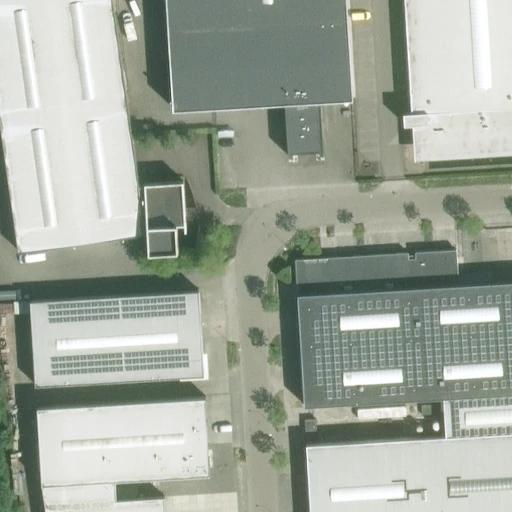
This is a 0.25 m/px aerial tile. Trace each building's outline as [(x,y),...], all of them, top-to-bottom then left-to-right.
[(149,253),(178,251),(177,225),(184,224),(185,229),(186,229),(184,180),(145,183),(145,184),(139,184),(112,0),(0,0),(0,116),(19,251),(148,233),(149,253)] [(343,99),(353,98),(347,0),(166,0),(173,109),(242,105),(241,99),(285,97),(288,156),(293,156),(293,152),(315,151),(319,151),(319,154),(324,154),(320,94),(343,93),(343,99)] [(511,0),(405,0),(412,112),(403,112),(404,124),(413,124),(414,132),(425,131),(426,147),(511,141),(511,0)] [(317,264),(296,265),(297,287),(299,287),(299,293),(297,293),(304,406),(444,397),(511,392),(511,280),(459,284),(456,249),(415,252),(416,258),(408,259),(408,252),(335,257),(336,262),(332,266),(322,267),(317,264)] [(199,290),(181,291),(30,300),(36,385),(204,375),(199,290)] [(446,436),(307,444),(309,477),(311,511),(310,511),(511,511),(511,392),(444,397),(446,436)] [(209,473),(210,473),(205,396),(204,396),(184,397),(38,406),(42,483),(46,511),(165,511),(165,496),(116,499),(115,479),(209,473)] [(305,419),(305,430),(316,430),(316,419),(305,419)]
